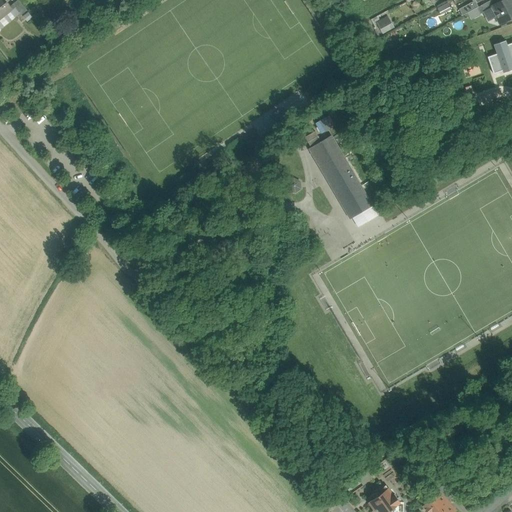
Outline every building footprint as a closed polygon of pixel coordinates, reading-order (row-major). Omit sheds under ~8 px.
[(5,0),(0,0),(0,19),(13,10),(13,9),(5,0)] [(27,10),(19,0),(16,0),(12,4),(21,15),(27,10)] [(491,0),(478,7),(477,8),(480,14),(484,12),(492,8),(491,7),(501,2),(499,0),(491,0)] [(511,0),(503,0),(501,2),(491,7),(492,8),(484,12),(489,20),(496,16),(500,24),(506,20),(511,22),(511,18),(511,0)] [(448,1),(437,7),(441,16),(452,9),(448,1)] [(475,1),(459,9),(463,15),(469,12),(477,8),(478,7),(475,1)] [(472,18),(480,14),(477,8),(469,12),(472,18)] [(0,26),(16,14),(13,10),(0,19),(0,26)] [(376,22),(384,34),(395,27),(387,15),(376,22)] [(488,57),(494,74),(503,71),(503,72),(511,68),(511,43),(507,45),(506,41),(494,45),(497,54),(488,57)] [(274,124),(264,131),(271,141),(281,134),(274,124)] [(308,142),(318,136),(315,131),(305,137),(308,142)] [(311,147),(321,141),(318,136),(308,142),(311,147)] [(372,205),(331,136),(310,149),(314,157),(316,155),(352,217),(372,205)] [(298,177),(287,181),(291,192),(302,188),(298,177)] [(356,475),(356,476),(362,485),(372,478),(366,469),(356,475)] [(352,470),(341,477),(345,483),(356,476),(356,475),(352,470)] [(385,486),(369,497),(372,501),(388,489),(385,486)] [(372,501),(369,503),(374,510),(378,507),(380,511),(393,511),(394,509),(393,508),(400,502),(394,494),(393,495),(388,489),(372,501)] [(444,489),(440,492),(451,505),(455,502),(444,489)] [(451,505),(440,492),(424,505),(429,511),(452,511),(455,510),(451,505)]
